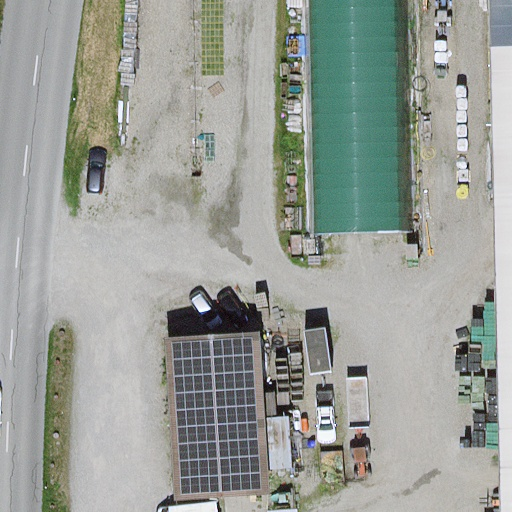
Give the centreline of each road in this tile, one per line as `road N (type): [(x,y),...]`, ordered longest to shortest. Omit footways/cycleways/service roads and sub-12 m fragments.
road 1 (primary): [(13,511),(17,293),(58,0)]
road 2 (unknown): [(126,291),(133,511)]
